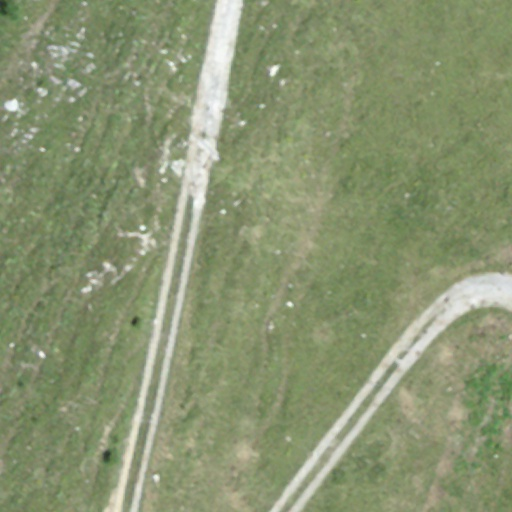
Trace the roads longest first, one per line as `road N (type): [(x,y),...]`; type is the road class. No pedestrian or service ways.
road 1 (track): [(127,511),(230,0)]
road 2 (track): [(511,290),(488,288),(447,308),(285,511)]
